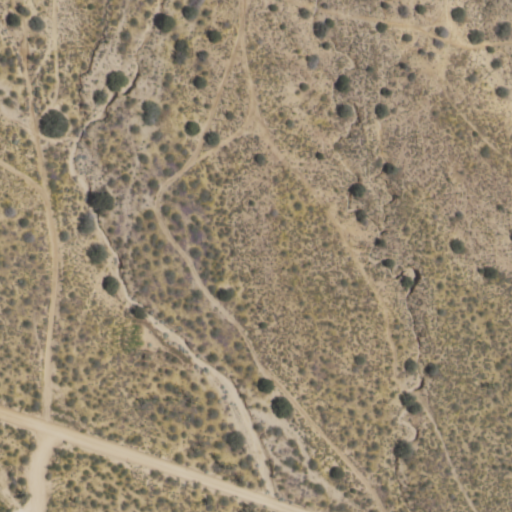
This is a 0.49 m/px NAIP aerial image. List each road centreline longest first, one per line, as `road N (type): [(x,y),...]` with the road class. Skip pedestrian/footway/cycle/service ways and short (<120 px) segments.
road 1 (residential): [(32,511),(44,430),(45,258),(25,101),(0,38)]
road 2 (track): [(0,407),(302,511)]
